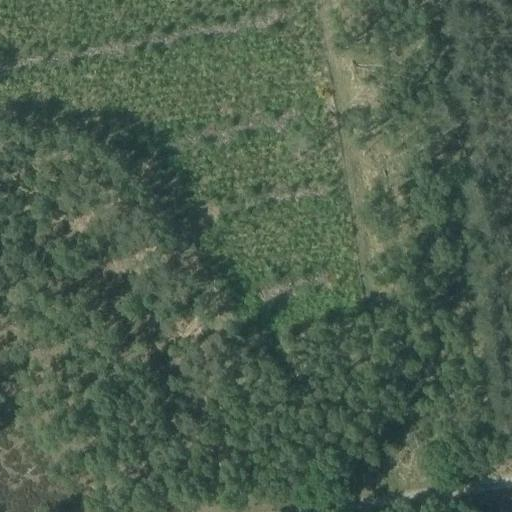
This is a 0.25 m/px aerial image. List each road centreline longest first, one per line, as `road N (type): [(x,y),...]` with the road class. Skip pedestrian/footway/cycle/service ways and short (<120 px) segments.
road 1 (track): [(327,0),(402,503)]
road 2 (track): [(511,486),(345,511)]
